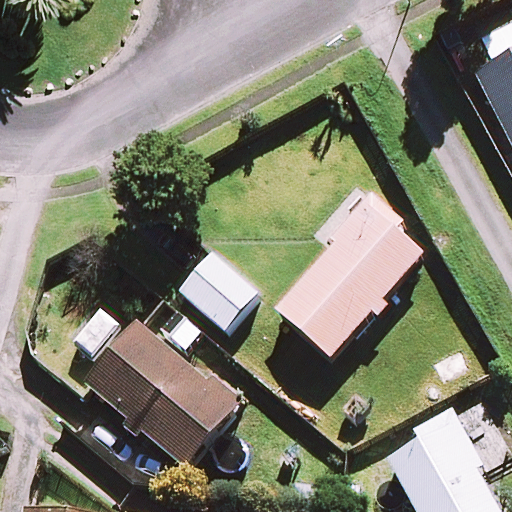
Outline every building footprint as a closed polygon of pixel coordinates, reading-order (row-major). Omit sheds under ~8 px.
[(511,73),(480,90),(511,153),(511,73)] [(284,328),(339,377),(380,331),(387,337),(398,324),(391,318),(432,273),(405,250),(412,242),(378,212),(339,256),(344,261),(284,328)] [(233,348),(268,308),(222,268),(188,308),(233,348)] [(145,341),(93,403),(194,488),(251,421),(220,395),(216,401),(145,341)] [(465,433),(394,472),(415,511),(498,511),(484,486),(492,482),(465,433)]
